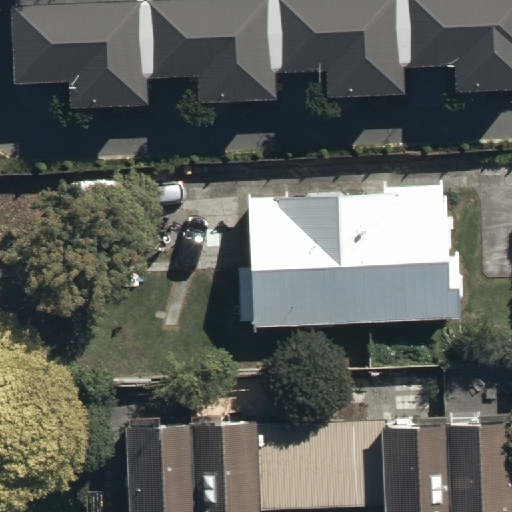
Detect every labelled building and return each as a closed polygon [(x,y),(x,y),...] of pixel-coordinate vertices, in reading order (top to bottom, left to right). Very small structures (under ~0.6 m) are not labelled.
[(511,0),(51,0),(14,2),(17,81),(71,79),(72,110),(148,107),(147,77),(197,75),(198,103),(275,100),(274,72),(327,70),(328,99),(404,95),(403,67),(458,65),(459,93),(511,90),(511,0)] [(440,183),(242,190),(247,328),(463,321),(460,234),(442,234),(440,183)] [(206,321),(152,321),(151,375),(205,376),(206,321)] [(251,511),(252,503),(363,503),(364,420),(124,419),(124,511),(251,511)] [(511,511),(510,420),(383,423),(384,511),(511,511)]
